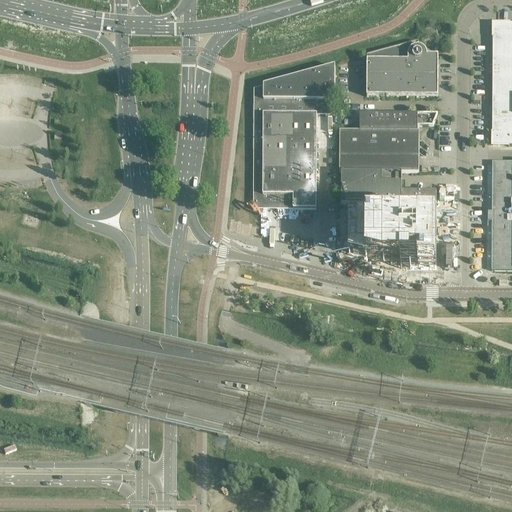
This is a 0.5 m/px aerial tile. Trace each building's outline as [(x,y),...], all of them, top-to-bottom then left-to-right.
[(511,25),(493,25),(492,147),(508,147),(508,146),(511,145),(511,25)] [(438,98),(438,60),(438,57),(427,57),(427,56),(427,54),(426,53),(426,52),(425,51),(424,50),(423,50),(422,49),(421,48),(420,48),(418,48),(418,43),(367,57),(367,98),(438,98)] [(316,211),(317,117),(335,117),(335,68),(264,87),(264,88),(254,91),(253,211),(316,211)] [(419,174),(419,143),(419,133),(418,133),(418,129),(433,129),(438,116),(360,116),(360,132),(340,132),(339,174),(419,174)] [(511,272),(511,163),(492,163),(491,272),(511,272)] [(405,193),(405,185),(402,185),(402,175),(341,174),(341,207),(436,208),(436,207),(436,194),(405,193)] [(436,221),(365,220),(365,262),(399,270),(436,271),(436,221)]
